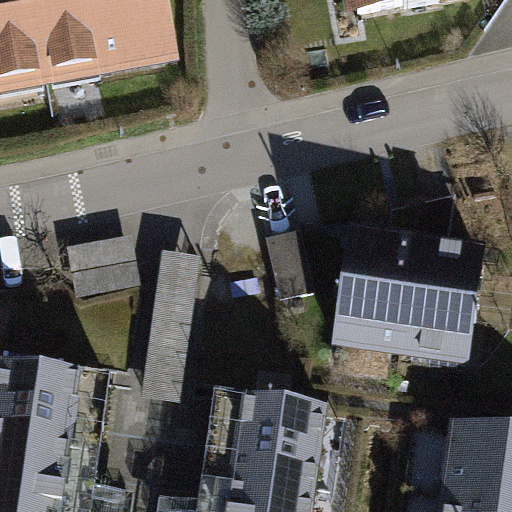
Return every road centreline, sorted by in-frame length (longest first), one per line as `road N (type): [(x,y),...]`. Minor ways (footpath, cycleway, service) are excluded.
road 1 (residential): [(511,96),(235,162)]
road 2 (residential): [(235,162),(0,214)]
road 3 (residential): [(235,162),(229,0)]
